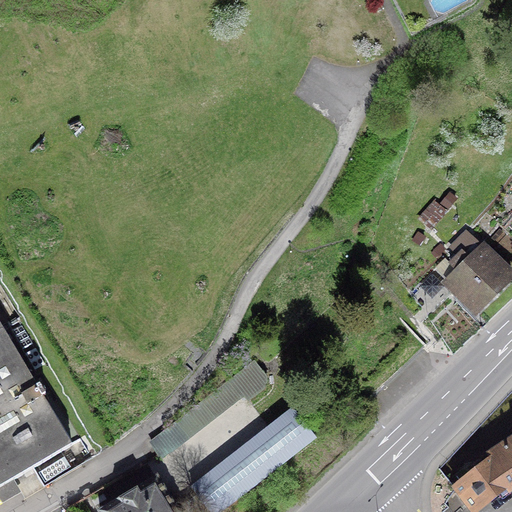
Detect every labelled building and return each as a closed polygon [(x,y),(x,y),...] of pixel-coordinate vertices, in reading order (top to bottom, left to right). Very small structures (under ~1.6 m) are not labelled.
[(419,218),(431,229),(446,213),(435,202),(419,218)] [(418,244),(424,237),(418,233),(413,240),(418,244)] [(461,258),(464,255),(477,242),(467,233),(452,248),(459,255),(461,258)] [(435,257),(443,249),(438,244),(430,253),(435,257)] [(461,258),(459,255),(450,264),(459,272),(448,283),(475,311),(511,276),(483,248),(470,261),(464,255),(461,258)] [(0,486),(80,439),(41,372),(31,378),(0,324),(0,486)] [(352,378),(365,393),(421,345),(408,330),(352,378)] [(151,442),(158,453),(161,455),(242,393),(248,400),(263,389),(266,380),(264,375),(254,362),(151,442)] [(192,488),(210,511),(219,511),(314,438),(292,410),(192,488)] [(511,438),(511,439),(454,487),(473,511),(475,511),(510,485),(511,487),(511,438)] [(100,511),(176,511),(156,478),(100,511)]
